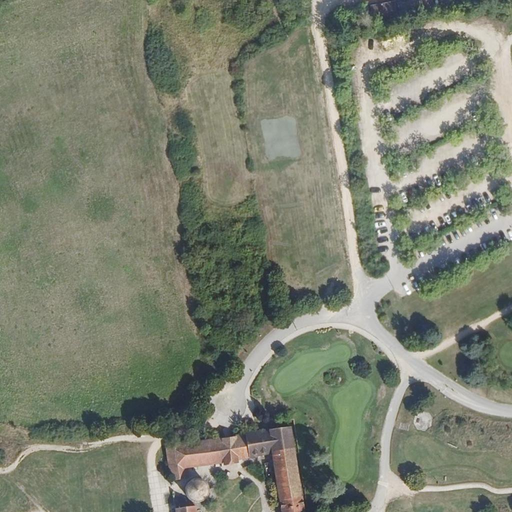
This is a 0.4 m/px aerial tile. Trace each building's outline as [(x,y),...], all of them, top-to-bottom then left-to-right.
[(396,1),(371,3),(372,16),(396,14),(396,1)] [(425,417),(422,417),(418,419),(418,422),(418,425),(419,427),(421,428),(425,429),(428,428),(430,426),(430,424),(429,419),(428,418),(425,417)] [(234,449),(238,471),(273,466),(280,511),(302,511),(292,440),(234,449)] [(218,474),(238,471),(234,449),(215,451),(218,474)] [(174,492),(183,490),(182,480),(188,480),(218,474),(215,451),(168,459),(174,492)] [(188,480),(182,480),(183,490),(190,489),(188,480)] [(208,496),(201,491),(198,490),(194,491),(191,493),(188,497),(187,502),(189,509),(192,511),(202,511),(204,511),(207,510),(209,506),(210,500),(208,496)]
